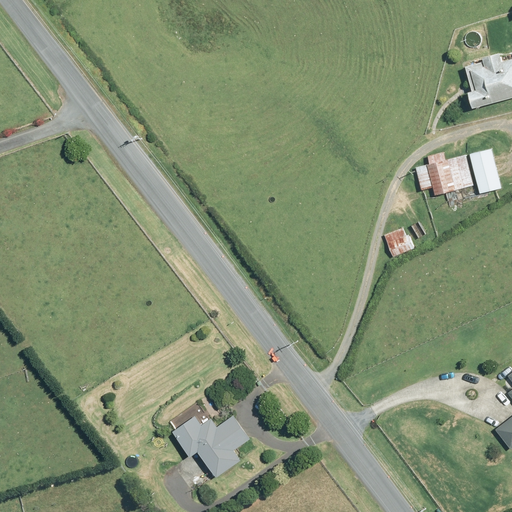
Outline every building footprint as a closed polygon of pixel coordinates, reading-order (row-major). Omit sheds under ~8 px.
[(497,52),(460,63),(467,86),(459,88),(466,114),(511,101),(511,58),(500,62),(497,52)] [(416,170),(421,188),(431,186),(434,196),(473,186),(476,195),(502,188),(491,149),(416,170)] [(406,227),(384,235),(391,255),(413,248),(406,227)] [(511,400),(511,415),(495,428),(509,446),(511,443),(511,368),(504,375),(511,384),(511,388),(506,393),(511,400)] [(441,411),(429,407),(426,419),(438,422),(441,411)] [(201,413),(179,430),(199,457),(208,450),(225,474),(244,460),(236,449),(251,438),(235,417),(225,425),(217,415),(207,422),(201,413)]
